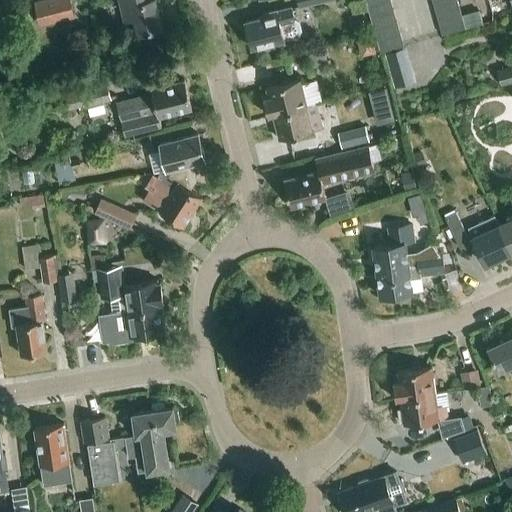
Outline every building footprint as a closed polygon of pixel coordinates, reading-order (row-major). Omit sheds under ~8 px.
[(72,0),(35,0),(42,25),(76,16),(72,0)] [(120,0),(126,22),(135,20),(139,36),(163,30),(155,0),(152,0),(145,2),(144,0),(120,0)] [(391,0),(379,0),(369,3),(372,15),(394,8),(391,0)] [(458,0),(433,0),(437,10),(460,4),(458,0)] [(463,14),(460,4),(437,10),(440,20),(463,14)] [(263,16),(254,19),(245,21),(252,46),(299,34),(292,7),(278,10),(278,9),(263,13),(263,16)] [(394,8),(372,15),(375,26),(398,20),(394,8)] [(10,9),(0,11),(0,26),(13,24),(10,9)] [(463,14),(440,20),(443,34),(466,26),(463,14)] [(398,20),(375,26),(379,38),(401,31),(398,20)] [(404,43),(401,31),(379,38),(382,50),(404,43)] [(408,46),(386,52),(396,87),(418,81),(408,46)] [(326,49),(310,53),(314,67),(329,63),(326,49)] [(511,64),(499,69),(503,84),(511,81),(511,64)] [(163,126),(160,115),(192,107),(185,78),(151,86),(152,92),(117,101),(126,135),(163,126)] [(269,115),(273,114),(307,105),(300,78),(266,87),(269,97),(264,98),(269,115)] [(59,91),(64,109),(112,98),(107,80),(59,91)] [(322,128),(318,115),(321,114),(318,102),(307,105),(273,114),(280,139),(322,128)] [(367,124),(339,132),(343,147),(371,140),(367,124)] [(162,150),(150,153),(155,172),(167,169),(168,169),(173,168),(169,174),(178,180),(192,189),(199,179),(194,162),(207,159),(200,132),(161,142),(162,150)] [(323,183),(356,175),(376,170),(370,145),(317,159),(319,168),(285,178),(292,205),(311,200),(314,202),(321,201),(322,197),(326,196),(323,183)] [(422,151),(415,154),(419,165),(426,162),(422,151)] [(78,157),(55,162),(60,182),(76,178),(74,167),(80,166),(78,157)] [(511,166),(503,171),(511,189),(511,166)] [(414,169),(403,172),(407,189),(418,186),(414,169)] [(158,176),(151,186),(167,197),(160,207),(163,209),(161,212),(170,219),(172,216),(183,223),(202,196),(192,189),(178,180),(174,186),(158,176)] [(44,193),(20,197),(22,205),(33,203),(34,207),(46,205),(44,193)] [(132,211),(103,198),(97,212),(126,225),(132,211)] [(393,200),(372,202),(374,221),(395,219),(393,200)] [(446,217),(461,247),(472,242),(457,211),(446,217)] [(429,223),(427,214),(419,217),(421,226),(429,223)] [(511,246),(501,222),(499,222),(496,214),(470,226),(474,234),(473,234),(487,263),(511,251),(511,246)] [(511,216),(501,222),(511,246),(511,216)] [(106,217),(87,219),(89,243),(109,242),(106,217)] [(417,252),(408,253),(406,241),(415,239),(412,222),(390,225),(392,241),(374,244),(377,269),(443,259),(442,250),(438,250),(434,242),(417,252)] [(105,253),(92,254),(93,267),(155,259),(154,253),(144,244),(126,246),(127,258),(106,261),(105,253)] [(40,256),(44,281),(58,279),(54,254),(40,256)] [(420,276),(420,273),(444,269),(443,259),(377,269),(381,294),(413,290),(411,277),(420,276)] [(126,284),(124,272),(123,264),(97,268),(101,295),(124,292),(126,309),(162,305),(161,303),(164,303),(161,282),(158,283),(158,279),(126,284)] [(75,271),(59,273),(63,300),(79,297),(75,271)] [(27,306),(10,308),(13,327),(17,326),(21,354),(27,353),(29,355),(34,354),(35,352),(48,350),(43,319),(46,319),(42,293),(25,296),(27,306)] [(165,330),(162,305),(126,309),(129,327),(110,330),(111,342),(132,339),(132,335),(165,330)] [(511,362),(511,333),(488,345),(499,368),(511,362)] [(397,399),(402,398),(402,397),(437,392),(433,366),(398,371),(399,380),(395,380),(397,399)] [(479,369),(461,372),(464,387),(481,385),(479,369)] [(449,417),(447,404),(451,403),(449,392),(437,393),(437,392),(402,397),(402,398),(406,423),(449,417)] [(165,429),(179,428),(178,423),(181,420),(180,411),(176,410),(175,406),(134,412),(138,434),(143,433),(143,432),(165,429)] [(107,416),(81,420),(85,441),(110,437),(107,416)] [(36,427),(42,464),(45,484),(73,480),(65,423),(36,427)] [(171,468),(165,429),(143,432),(143,433),(146,454),(139,455),(141,470),(149,468),(150,471),(171,468)] [(478,429),(456,437),(464,461),(487,452),(478,429)] [(6,466),(8,466),(6,452),(4,453),(1,433),(0,432),(0,491),(10,490),(6,466)] [(511,468),(502,472),(510,492),(511,491),(511,468)] [(357,484),(340,490),(347,511),(360,511),(379,506),(381,511),(384,511),(396,508),(395,504),(407,500),(404,491),(407,490),(402,478),(400,478),(397,470),(373,479),(371,479),(367,478),(359,480),(357,484)] [(19,503),(34,502),(32,483),(17,485),(19,503)] [(81,499),(83,511),(98,511),(96,497),(81,499)] [(458,511),(460,511),(455,497),(425,507),(426,511),(458,511)]
